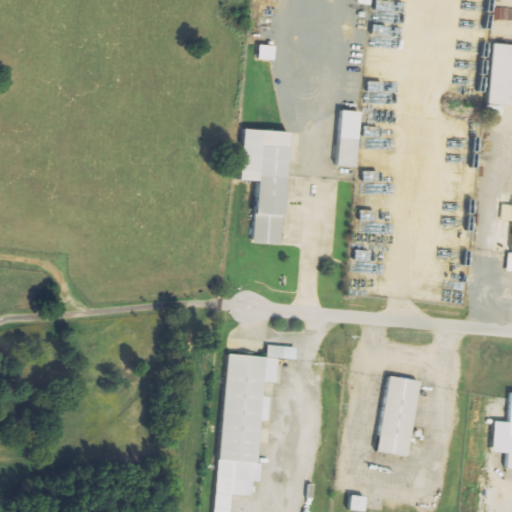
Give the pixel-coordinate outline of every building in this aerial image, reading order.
[(492,106),(511,106),(511,45),(495,44),(492,106)] [(358,111),(339,109),(334,164),(354,166),(358,111)] [(240,127),(236,177),(257,179),(252,242),(279,244),(288,131),(240,127)] [(511,205),(503,205),(502,221),(511,221),(511,254),(511,273),(511,272),(511,205)] [(226,352),(210,511),(228,511),(230,495),(250,497),(252,480),(257,481),(259,463),(254,462),(258,419),(265,419),(267,396),(261,395),(262,381),(279,383),(281,357),(226,352)] [(387,375),(373,449),(404,454),(417,381),(387,375)]
